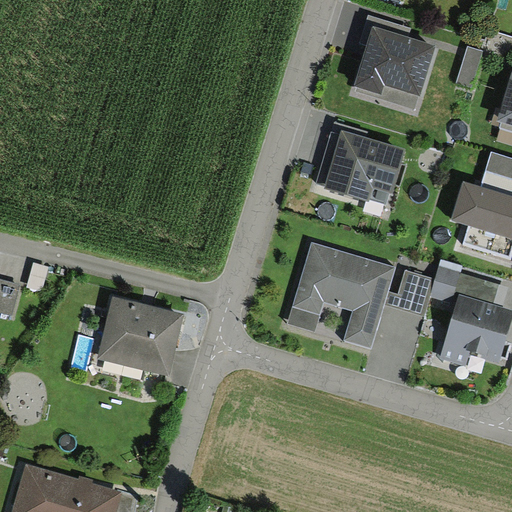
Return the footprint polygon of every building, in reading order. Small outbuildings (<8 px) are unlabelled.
[(369,14),(360,43),(367,45),(354,86),(358,87),(357,91),(415,109),(435,46),(409,38),(412,28),(369,14)] [(455,83),(470,88),(482,51),(468,46),(455,83)] [(511,75),(497,120),(502,122),(500,127),(511,130),(511,75)] [(391,195),(405,149),(369,138),(371,131),(335,120),(316,184),(324,186),(323,189),(369,203),(373,190),(391,195)] [(511,158),(492,152),(480,187),(511,197),(511,158)] [(511,197),(480,187),(463,182),(451,220),(469,226),(464,243),(509,257),(511,248),(511,197)] [(396,268),(312,242),(288,324),(316,333),(325,303),(352,311),(343,342),(371,350),(385,303),(389,291),(396,268)] [(460,294),(493,304),(499,285),(460,273),(462,266),(441,260),(435,278),(429,297),(456,305),(460,294)] [(48,267),(34,264),(28,287),(42,290),(48,267)] [(389,291),(385,303),(423,315),(429,297),(435,278),(405,269),(398,294),(389,291)] [(0,311),(14,315),(22,285),(0,279),(0,311)] [(456,305),(441,356),(468,365),(470,355),(499,364),(511,322),(511,309),(493,304),(460,294),(456,305)] [(98,358),(170,377),(186,314),(114,296),(98,358)] [(28,466),(14,511),(135,511),(141,494),(117,488),(116,489),(28,466)]
